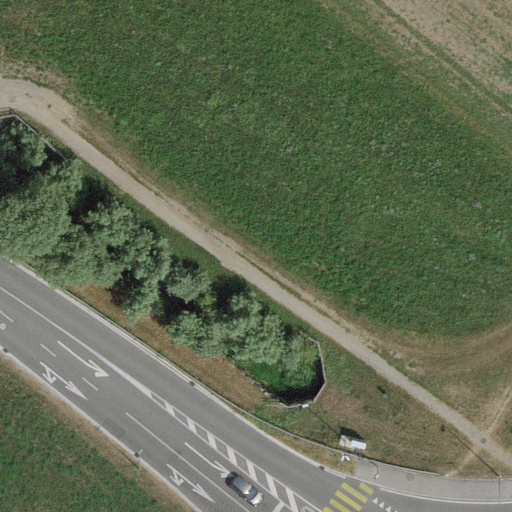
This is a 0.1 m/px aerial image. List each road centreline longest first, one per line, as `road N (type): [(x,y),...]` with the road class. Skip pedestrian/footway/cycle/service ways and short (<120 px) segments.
road 1 (track): [(0,87),(100,148),(362,339),(412,356),(511,346)]
road 2 (tertiary): [(0,299),(288,504)]
